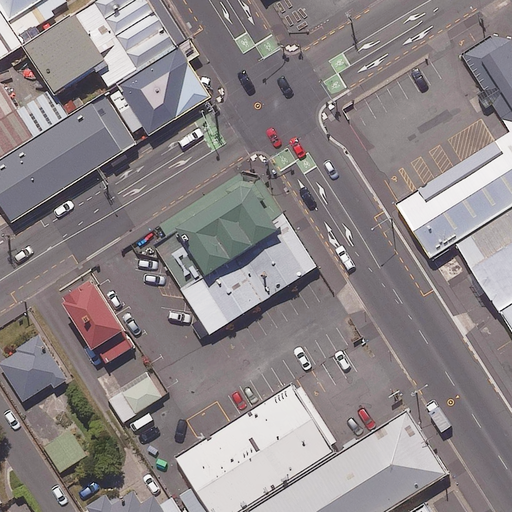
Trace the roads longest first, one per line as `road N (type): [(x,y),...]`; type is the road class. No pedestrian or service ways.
road 1 (secondary): [(277,104),(511,475)]
road 2 (tertiary): [(277,104),(0,279)]
road 3 (tertiary): [(277,104),(328,61),(431,0)]
road 4 (secondary): [(210,0),(277,104)]
